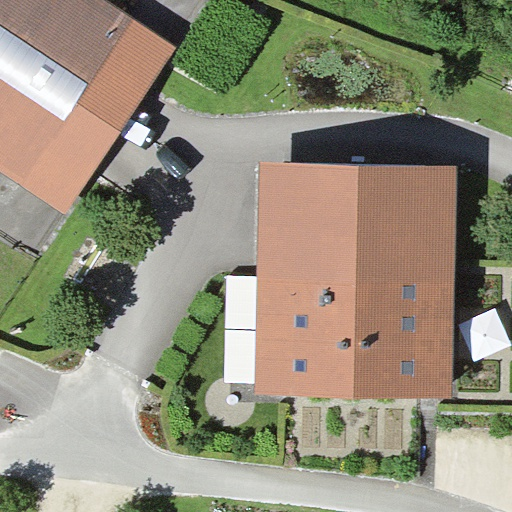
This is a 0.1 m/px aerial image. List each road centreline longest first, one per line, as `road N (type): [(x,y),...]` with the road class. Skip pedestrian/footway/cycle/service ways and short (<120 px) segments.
road 1 (track): [(442,511),(363,487),(130,455),(0,457)]
road 2 (track): [(0,369),(130,455)]
